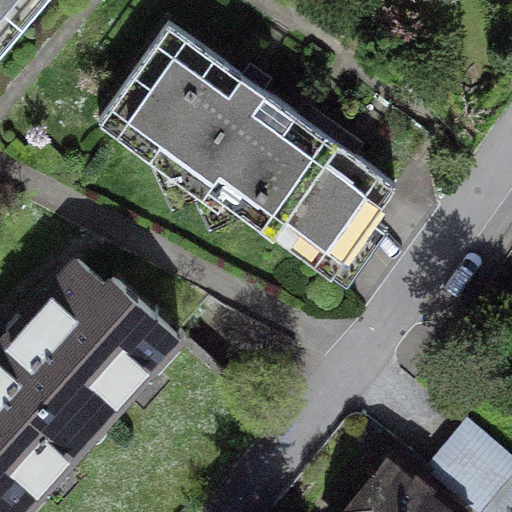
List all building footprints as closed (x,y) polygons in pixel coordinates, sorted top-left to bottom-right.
[(0,0),(0,40),(34,0),(0,0)] [(330,268),(428,130),(298,37),(262,86),(167,19),(100,117),(149,152),(163,183),(187,172),(200,202),(222,192),(330,268)] [(0,505),(6,511),(9,511),(174,329),(113,274),(106,282),(78,257),(0,343),(0,505)] [(511,458),(465,420),(430,463),(490,511),(500,511),(511,498),(511,458)] [(462,511),(420,477),(431,465),(399,439),(338,511),(462,511)]
